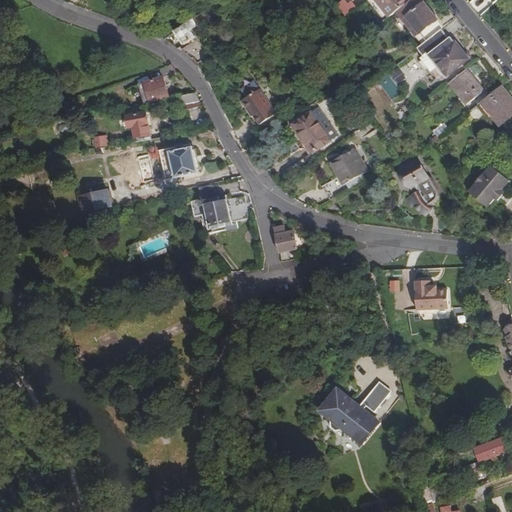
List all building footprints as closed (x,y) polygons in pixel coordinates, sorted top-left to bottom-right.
[(357,8),(350,0),(343,0),(338,5),(347,16),(357,8)] [(402,9),(412,1),(410,0),(377,0),(391,18),(402,9)] [(413,0),(412,1),(402,9),(421,34),(439,20),(423,0),(413,0)] [(178,36),(218,9),(215,5),(175,32),(178,36)] [(218,9),(178,36),(184,45),(196,37),(192,31),(208,20),(210,23),(222,15),(218,9)] [(470,60),(452,37),(450,38),(444,29),(419,48),(426,57),(430,55),(449,77),(470,60)] [(193,58),(206,50),(199,39),(183,50),(193,58)] [(206,50),(193,58),(199,63),(209,56),(206,50)] [(399,67),(390,73),(399,84),(407,78),(399,67)] [(484,91),(467,69),(450,83),(467,105),(484,91)] [(391,100),(402,92),(389,73),(378,80),(391,100)] [(147,85),(152,103),(171,98),(165,77),(146,82),(147,85)] [(511,117),(511,100),(501,87),(483,102),(502,125),(511,117)] [(246,107),(264,95),(261,90),(243,102),(246,107)] [(201,102),(196,93),(182,97),(187,105),(201,102)] [(253,114),(270,103),(264,95),(246,107),(250,113),(252,112),(253,114)] [(257,120),(274,109),(270,103),(253,114),(255,117),(253,118),(251,120),(253,123),(257,120)] [(257,129),(261,126),(278,114),(274,109),(257,120),(253,123),(257,129)] [(137,138),(151,135),(147,112),(128,116),(131,128),(135,128),(137,138)] [(332,142),(312,113),(295,125),(315,154),(332,142)] [(449,130),(444,124),(435,131),(439,138),(449,130)] [(94,136),(95,147),(108,147),(108,135),(94,136)] [(171,152),(177,178),(200,173),(194,147),(185,148),(171,152)] [(334,162),(347,185),(369,172),(356,149),(334,162)] [(156,166),(153,152),(145,154),(148,167),(156,166)] [(418,194),(423,190),(421,186),(430,180),(419,158),(402,168),(413,189),(415,189),(418,194)] [(347,185),(334,162),(331,164),(339,177),(344,187),(347,185)] [(502,190),(509,181),(491,166),(469,191),(487,207),(494,199),(497,201),(504,192),(502,190)] [(338,197),(347,192),(344,187),(339,177),(324,186),(332,200),(338,197)] [(235,227),(234,221),(229,201),(228,201),(227,196),(217,198),(214,185),(201,188),(203,198),(198,199),(207,234),(235,227)] [(347,192),(338,197),(345,209),(358,202),(351,189),(347,192)] [(423,190),(418,194),(407,200),(412,207),(416,206),(418,209),(428,215),(435,203),(428,196),(424,190),(423,190)] [(109,191),(82,198),(85,211),(113,204),(109,191)] [(511,198),(510,197),(501,207),(511,216),(511,198)] [(295,232),(277,236),(281,254),(299,250),(295,232)] [(81,238),(61,248),(66,257),(86,247),(81,238)] [(391,281),(391,291),(401,291),(401,280),(391,281)] [(436,282),(421,282),(422,310),(453,310),(453,290),(442,290),(436,290),(436,287),(436,282)] [(393,394),(382,385),(367,402),(379,411),(393,394)] [(360,438),(377,416),(363,406),(360,409),(355,405),(358,402),(342,390),(324,411),(335,419),(337,428),(342,432),(349,430),(360,438)] [(377,416),(360,438),(368,444),(384,423),(377,416)] [(507,433),(477,444),(481,455),(511,444),(507,433)] [(142,468),(145,477),(161,473),(159,464),(142,468)] [(487,493),(483,484),(471,489),(474,497),(487,493)] [(427,502),(433,500),(430,490),(423,493),(427,502)] [(500,496),(493,499),(497,509),(504,507),(500,496)]
